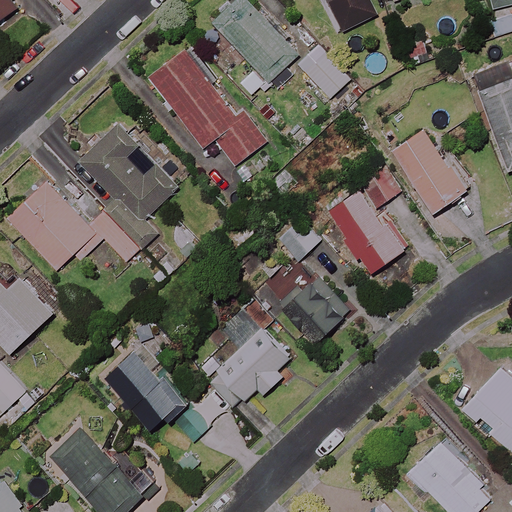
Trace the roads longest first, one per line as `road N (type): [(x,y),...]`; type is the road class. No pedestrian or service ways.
road 1 (residential): [(511,270),(433,321),(242,511)]
road 2 (residential): [(137,0),(0,128)]
